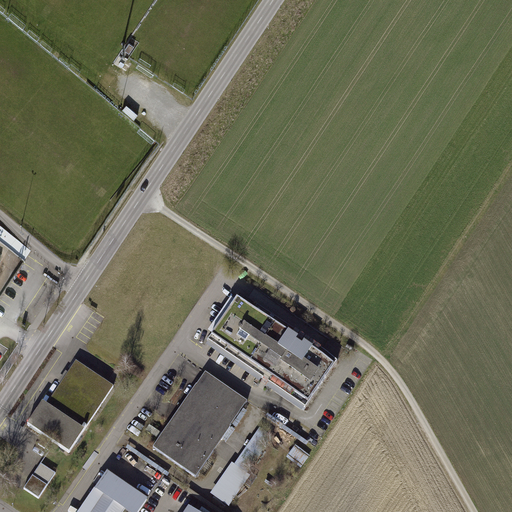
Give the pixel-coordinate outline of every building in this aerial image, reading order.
[(126,50),(131,53),(135,47),(130,43),(126,50)] [(32,252),(0,224),(0,238),(26,261),(29,257),(32,252)] [(242,298),(212,343),(306,405),(336,361),(242,298)] [(27,429),(71,458),(116,389),(76,364),(48,407),(44,404),(27,429)] [(206,374),(155,449),(198,478),(248,402),(206,374)] [(261,429),(217,494),(231,503),(275,439),(261,429)] [(304,468),(311,455),(296,446),(289,459),(304,468)] [(43,465),(26,491),(41,501),(58,475),(43,465)] [(143,511),(149,503),(109,477),(97,494),(95,493),(81,511),(143,511)]
